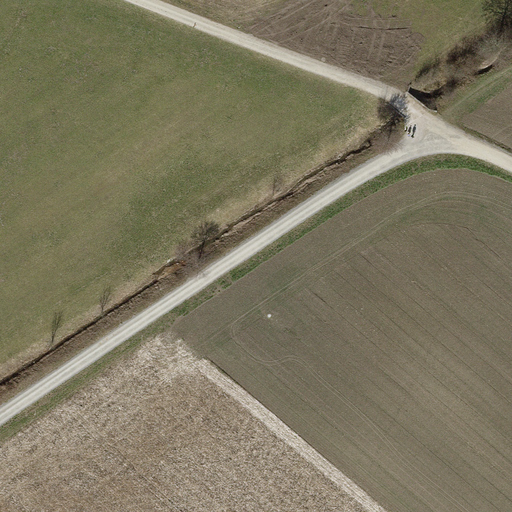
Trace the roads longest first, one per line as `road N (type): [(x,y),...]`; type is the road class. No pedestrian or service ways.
road 1 (track): [(511,165),(444,149),(386,165),(0,425)]
road 2 (track): [(139,0),(384,95),(444,149)]
